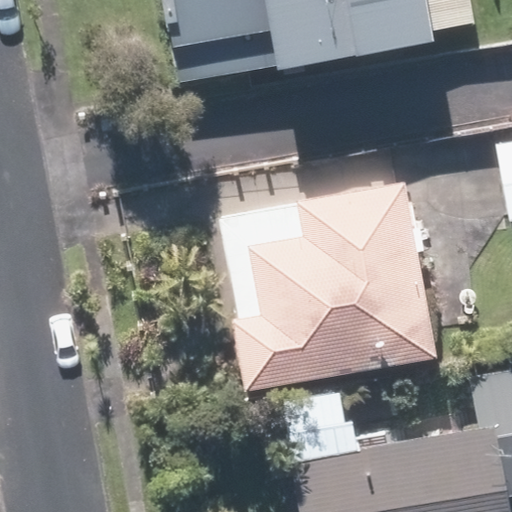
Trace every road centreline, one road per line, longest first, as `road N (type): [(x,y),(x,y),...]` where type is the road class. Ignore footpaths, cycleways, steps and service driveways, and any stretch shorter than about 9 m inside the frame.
road 1 (unknown): [(0,170),(511,91)]
road 2 (residential): [(0,214),(57,511)]
